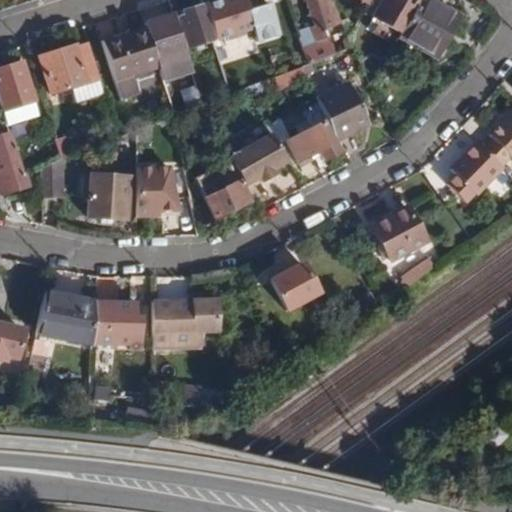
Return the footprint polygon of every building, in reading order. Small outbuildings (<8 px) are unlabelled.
[(241,0),(220,0),(201,6),(212,42),(250,29),(241,0)] [(348,39),(347,37),(330,0),(303,0),(312,27),(296,34),(307,65),(331,55),(329,49),(348,39)] [(404,18),(414,0),(380,0),(369,20),(398,37),(407,20),(404,18)] [(396,39),(434,60),(459,16),(429,0),(418,0),(407,20),(398,37),(396,39)] [(212,42),(201,6),(179,13),(181,17),(172,20),(170,15),(143,24),(144,28),(157,68),(185,59),(182,51),(212,42)] [(157,68),(144,28),(100,43),(117,101),(135,95),(129,76),(137,74),(140,83),(151,79),(149,70),(157,68)] [(102,96),(87,45),(75,50),(74,45),(36,57),(47,95),(69,88),(74,105),(102,96)] [(23,63),(0,69),(0,109),(1,112),(32,103),(34,102),(23,63)] [(313,99),(334,142),(367,126),(346,85),(313,99)] [(292,132),(316,123),(310,108),(287,118),(292,132)] [(476,153),(494,173),(506,161),(508,164),(511,160),(511,111),(485,138),(488,142),(476,153)] [(336,152),(320,123),(285,141),(295,161),(314,151),(319,161),(336,152)] [(231,157),(244,186),(259,178),(273,170),(287,162),(272,133),(261,140),(248,138),(242,150),(231,157)] [(0,181),(21,175),(7,134),(0,136),(0,181)] [(55,158),(73,155),(70,136),(52,139),(55,158)] [(467,198),(494,173),(476,153),(470,146),(442,171),(447,178),(438,186),(454,205),(466,196),(467,198)] [(39,168),(40,198),(61,197),(60,159),(58,160),(39,168)] [(166,168),(135,168),(136,217),(159,217),(158,211),(169,211),(178,211),(175,199),(189,194),(183,168),(166,168)] [(207,199),(215,219),(249,206),(234,169),(220,174),(226,191),(207,199)] [(212,171),(189,182),(196,197),(220,186),(212,171)] [(123,220),(126,178),(88,175),(85,218),(123,220)] [(423,243),(403,207),(367,227),(387,262),(423,243)] [(418,277),(430,268),(425,258),(410,268),(418,277)] [(285,311),(315,295),(298,264),(268,280),(285,311)] [(88,345),(92,345),(94,301),(46,292),(38,335),(88,345)] [(172,301),(151,302),(152,349),(200,348),(200,332),(217,332),(216,300),(202,301),(189,301),(172,301)] [(94,301),(92,345),(135,346),(136,301),(96,301),(94,301)] [(24,329),(0,323),(0,361),(6,363),(7,358),(17,360),(24,329)] [(172,380),(153,377),(153,378),(153,391),(169,393),(172,380)] [(200,387),(198,402),(237,409),(231,392),(200,387)]
